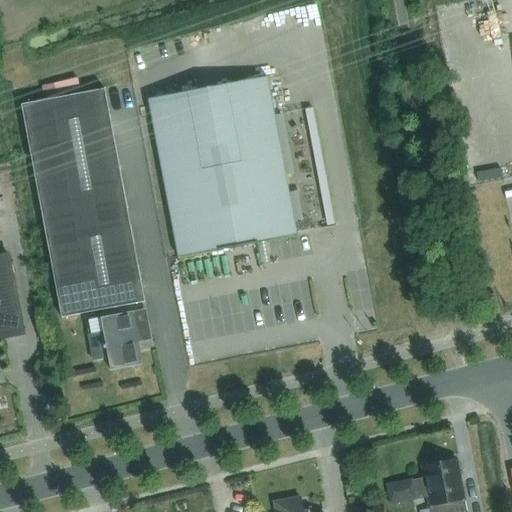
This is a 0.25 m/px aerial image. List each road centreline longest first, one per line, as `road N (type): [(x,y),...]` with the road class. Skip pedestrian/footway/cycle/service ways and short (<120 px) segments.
road 1 (unclassified): [(504,369),(0,497)]
road 2 (unknown): [(189,410),(159,237)]
